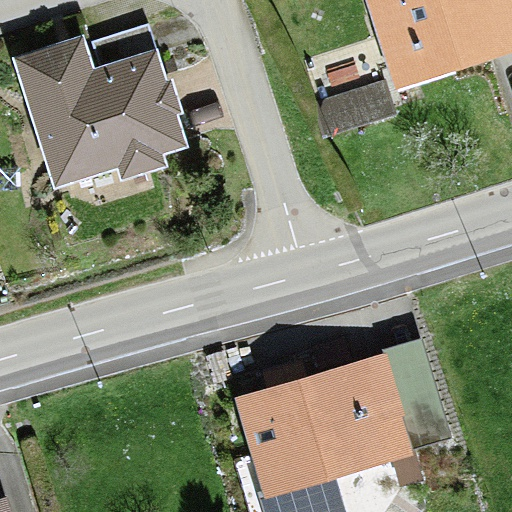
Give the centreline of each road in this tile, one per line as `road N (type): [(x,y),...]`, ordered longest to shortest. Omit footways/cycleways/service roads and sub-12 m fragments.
road 1 (tertiary): [(0,360),(306,274)]
road 2 (residential): [(198,0),(306,274)]
road 3 (tertiary): [(306,274),(511,215)]
